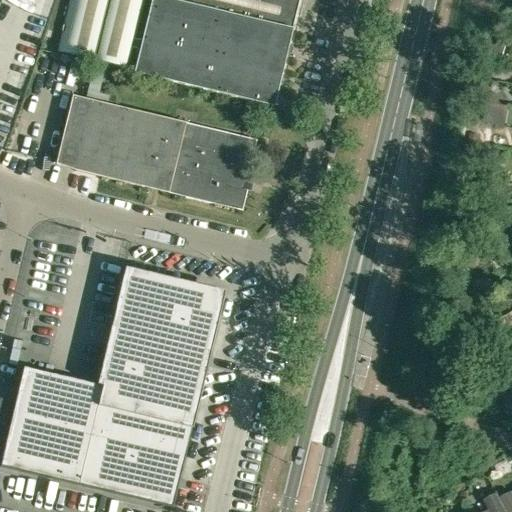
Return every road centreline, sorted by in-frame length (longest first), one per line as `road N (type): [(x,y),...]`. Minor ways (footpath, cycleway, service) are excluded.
road 1 (secondary): [(300,511),(422,0)]
road 2 (unclassified): [(278,258),(307,198),(355,0)]
road 3 (unclassified): [(278,258),(25,190)]
road 4 (unclassified): [(217,511),(278,258)]
